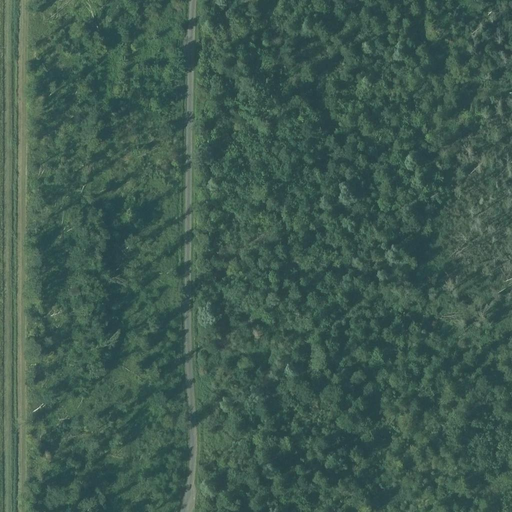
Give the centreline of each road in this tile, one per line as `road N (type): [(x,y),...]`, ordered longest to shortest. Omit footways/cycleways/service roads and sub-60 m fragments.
road 1 (unclassified): [(182,511),(192,428),(192,0)]
road 2 (track): [(19,511),(20,0)]
